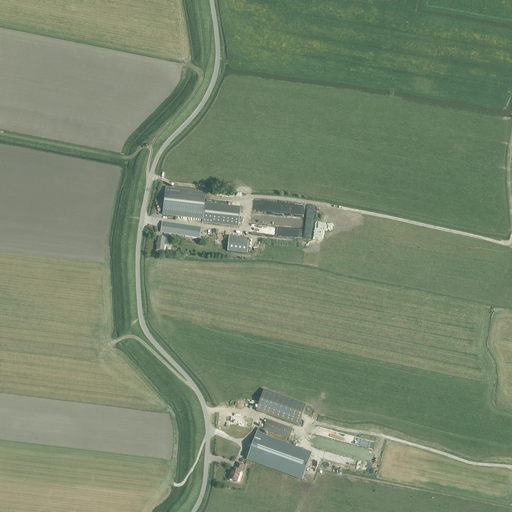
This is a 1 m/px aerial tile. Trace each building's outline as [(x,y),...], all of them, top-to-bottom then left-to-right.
[(206,193),(166,188),(162,214),(203,219),(205,203),(206,193)] [(254,200),(253,209),(269,212),(270,204),(266,204),(266,206),(261,205),(262,201),(254,200)] [(202,222),(238,227),(241,207),(205,203),(203,219),(202,222)] [(161,232),(199,238),(201,228),(162,222),(161,232)] [(226,251),(245,253),(247,239),(228,236),(226,251)] [(156,250),(163,251),(164,244),(170,245),(171,239),(158,237),(156,250)] [(256,411),(299,426),(306,405),(264,390),(256,411)] [(243,418),(242,426),(250,427),(251,419),(243,418)] [(264,429),(289,438),(292,429),(267,420),(264,429)] [(247,459),(255,461),(301,479),(310,453),(263,437),(265,433),(258,430),(247,459)] [(368,451),(340,445),(340,448),(339,447),(338,452),(366,457),(368,451)] [(330,454),(329,462),(358,466),(359,459),(330,454)] [(229,479),(237,482),(240,471),(242,472),(244,465),(238,463),(236,469),(232,468),(230,475),(229,479)]
